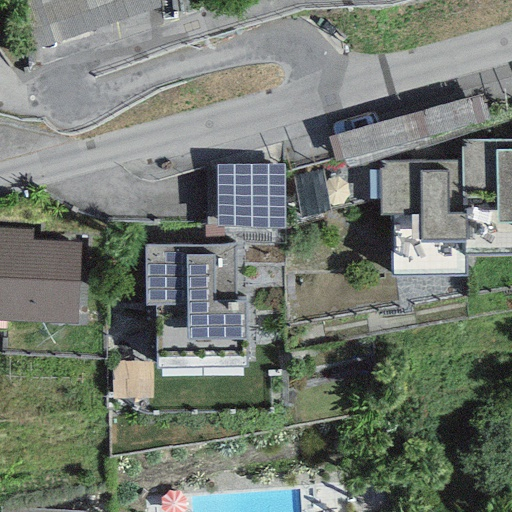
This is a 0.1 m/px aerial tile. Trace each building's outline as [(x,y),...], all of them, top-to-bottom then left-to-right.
[(493,135),(461,136),(461,156),(461,202),(466,202),(466,226),(462,226),(462,242),(511,241),(511,142),(493,143),(493,135)] [(225,206),(291,206),(291,148),(225,148),(225,206)] [(418,157),(378,158),(379,205),(392,205),(393,263),(463,261),(462,242),(462,226),(466,226),(466,202),(461,202),(461,156),(446,156),(446,165),(418,165),(418,157)] [(32,226),(0,224),(0,310),(77,313),(80,237),(31,235),(32,226)] [(184,239),(144,240),(145,296),(154,296),(156,355),(246,352),(244,288),(236,288),(235,239),(213,239),(213,245),(184,246),(184,239)]
